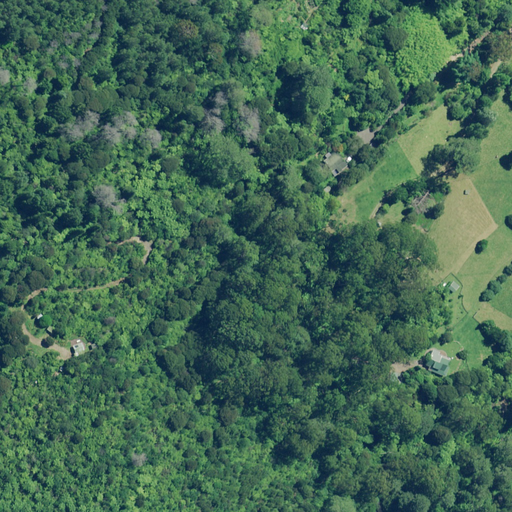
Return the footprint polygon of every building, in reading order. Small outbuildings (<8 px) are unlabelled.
[(387,133),(373,119),(356,136),(370,150),(387,133)] [(347,167),(336,151),(330,155),(328,153),(319,160),(332,177),(347,167)] [(46,317),(39,313),(36,319),(42,323),(46,317)] [(84,350),(82,343),(73,346),(76,356),(82,354),(81,351),(84,350)] [(451,359),(431,352),(425,369),(445,377),(451,359)]
